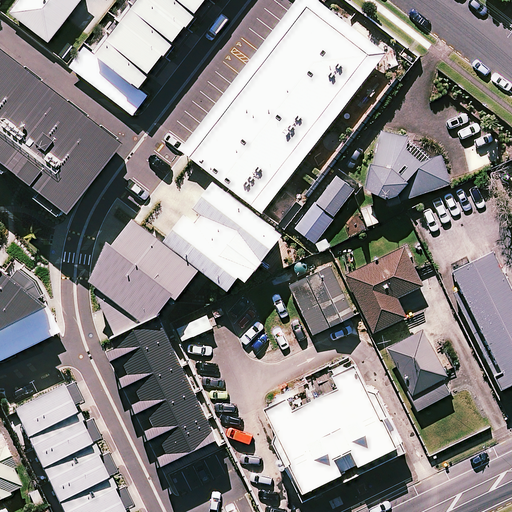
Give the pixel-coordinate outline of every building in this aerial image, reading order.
[(187,0),(131,0),(125,7),(147,25),(154,20),(162,27),(187,0)] [(282,35),(238,2),(202,47),(235,75),(230,80),(247,95),(276,61),(268,55),(282,35)] [(122,123),(0,31),(0,141),(69,193),(122,123)] [(162,51),(143,36),(112,74),(144,98),(159,81),(146,71),(162,51)] [(331,61),(308,44),(281,80),(302,97),(331,61)] [(222,102),(189,76),(168,105),(199,132),(222,102)] [(267,98),(240,134),(261,151),(289,114),(267,98)] [(187,149),(154,124),(133,153),(149,168),(147,170),(161,184),(187,149)] [(382,130),(375,162),(372,161),(368,184),(389,196),(390,203),(451,182),(444,151),(431,155),(412,142),(413,136),(382,130)] [(317,201),(298,227),(316,241),(335,215),(355,188),(337,174),(317,201)] [(375,204),(362,208),(368,227),(381,222),(375,204)] [(79,255),(47,230),(30,252),(63,277),(79,255)] [(0,308),(54,280),(0,237),(0,308)] [(424,283),(407,246),(349,273),(374,330),(407,315),(398,295),(424,283)] [(511,380),(511,281),(496,248),(456,267),(504,367),(497,370),(504,385),(511,380)] [(305,273),(289,281),(315,333),(331,325),(357,312),(330,260),(305,273)] [(157,308),(106,331),(170,472),(221,448),(157,308)] [(445,377),(449,375),(425,328),(390,346),(412,389),(409,391),(419,409),(453,391),(445,377)] [(266,407),(306,490),(403,443),(363,361),(336,374),(342,385),(301,405),(295,394),(266,407)] [(127,511),(64,376),(13,399),(64,511),(127,511)] [(141,423),(120,380),(102,389),(110,405),(97,411),(125,465),(149,453),(135,426),(141,423)] [(0,447),(0,500),(24,489),(5,445),(0,447)]
